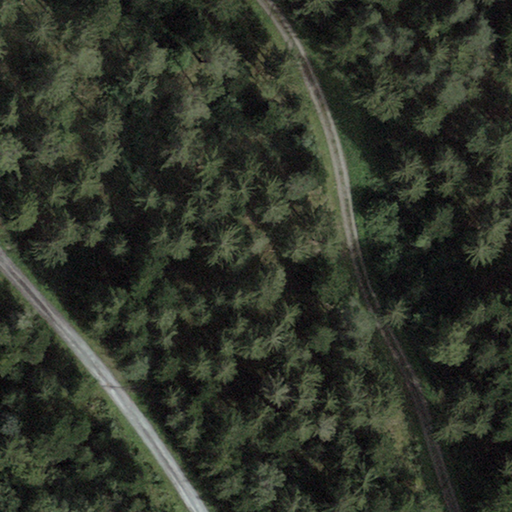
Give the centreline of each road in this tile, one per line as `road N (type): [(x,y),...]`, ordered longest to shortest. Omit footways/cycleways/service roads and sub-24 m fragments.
road 1 (track): [(454,511),(415,388),(356,262),(340,152),(310,68),(266,0)]
road 2 (track): [(203,511),(116,385),(0,245)]
